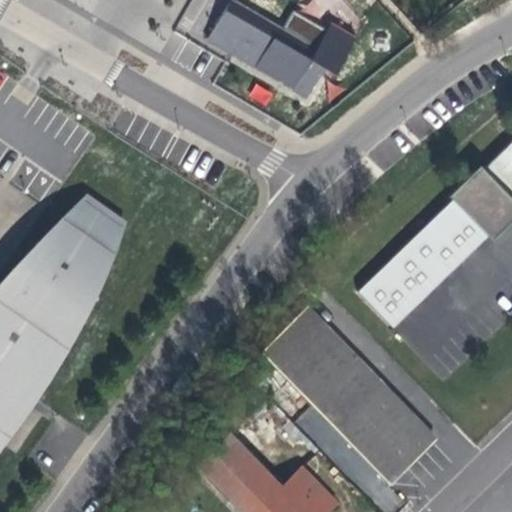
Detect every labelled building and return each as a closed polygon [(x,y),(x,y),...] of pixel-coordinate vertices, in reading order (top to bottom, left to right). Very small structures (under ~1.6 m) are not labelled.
[(247,8),(234,0),(228,0),(226,4),(222,11),(240,21),(247,8)] [(319,41),(285,21),(282,28),(247,8),(240,21),(222,11),(206,39),(278,81),(305,97),(322,70),(332,76),(354,37),(329,22),(325,30),(319,41)] [(292,11),(285,21),(319,41),(325,30),(292,11)] [(248,98),(266,107),(273,91),(254,83),(248,98)] [(483,232),(511,204),(511,205),(511,140),(481,170),(476,166),(446,196),(450,200),(356,291),(391,327),(485,236),(486,235),(483,232)] [(23,390),(84,302),(74,294),(120,226),(82,199),(29,274),(15,295),(6,287),(0,295),(0,422),(18,397),(7,390),(12,383),(23,390)] [(29,274),(82,199),(60,217),(34,242),(10,268),(0,278),(0,295),(6,287),(15,295),(29,274)] [(505,226),(511,218),(511,205),(511,204),(483,232),(486,235),(485,236),(489,241),(505,226)] [(0,447),(8,437),(28,408),(47,379),(65,349),(82,318),(97,286),(112,254),(120,226),(74,294),(84,302),(23,390),(12,383),(7,390),(18,397),(0,422),(0,447)] [(434,440),(304,307),(258,352),(387,485),(411,462),(434,440)] [(252,511),(273,492),(221,438),(193,465),(238,511),(252,511)] [(326,511),(335,504),(299,467),(273,492),(252,511),(326,511)]
